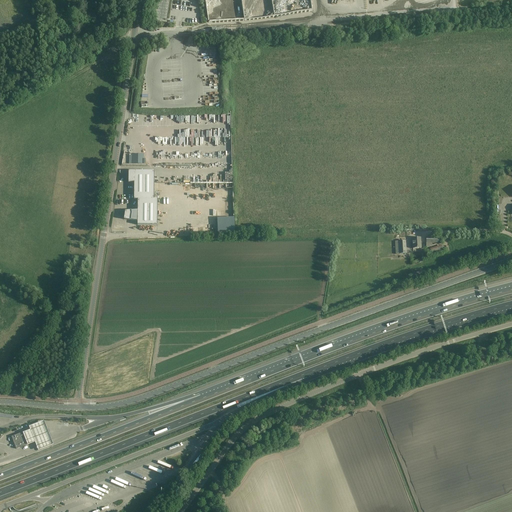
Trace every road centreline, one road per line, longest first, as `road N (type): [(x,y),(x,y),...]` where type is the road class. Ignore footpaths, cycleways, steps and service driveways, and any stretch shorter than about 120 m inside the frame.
road 1 (tertiary): [(78,407),(147,396),(511,258)]
road 2 (unclassified): [(78,407),(139,0)]
road 3 (motorway): [(511,289),(202,398)]
road 4 (motorway): [(0,493),(305,374)]
road 5 (unclassified): [(177,511),(246,428),(348,378)]
road 6 (motorway): [(305,374),(511,304)]
road 7 (motorway): [(202,398),(0,478)]
road 8 (unknown): [(134,31),(321,22)]
road 9 (unclassified): [(511,324),(348,378)]
